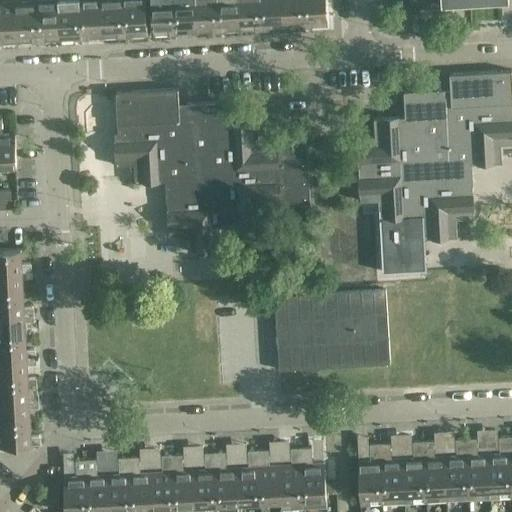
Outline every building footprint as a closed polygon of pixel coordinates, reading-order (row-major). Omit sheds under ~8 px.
[(35,0),(33,0),(14,1),(16,34),(30,33),(31,41),(38,41),(35,0)] [(57,0),(35,0),(38,41),(57,40),(57,31),(59,31),(57,0)] [(79,0),(57,0),(59,31),(74,30),(74,39),(81,38),(79,0)] [(101,0),(79,0),(81,38),(103,37),(101,0)] [(122,0),(101,0),(103,37),(125,36),(122,0)] [(145,0),(122,0),(125,36),(147,35),(145,0)] [(173,0),(151,0),(153,34),(176,33),(173,0)] [(195,0),(173,0),(176,33),(197,32),(195,0)] [(217,0),(195,0),(197,32),(219,31),(217,0)] [(238,0),(217,0),(219,31),(240,30),(238,0)] [(260,0),(238,0),(240,30),(262,29),(260,0)] [(282,0),(260,0),(262,29),(284,27),(282,0)] [(303,0),(282,0),(284,27),(305,26),(303,0)] [(326,0),(303,0),(305,26),(328,25),(326,0)] [(410,0),(411,13),(453,10),(452,1),(475,0),(410,0)] [(14,1),(0,1),(0,42),(3,43),(2,34),(16,34),(14,1)] [(374,136),(356,137),(360,201),(378,200),(382,272),(425,270),(423,238),(457,236),(456,218),(474,217),(471,163),(502,162),(501,144),(511,143),(511,78),(511,70),(449,73),(450,88),(403,91),(405,116),(374,118),(374,136)] [(178,88),(115,91),(118,132),(114,132),(116,165),(134,164),(135,182),(166,180),(169,234),(187,233),(188,251),(221,249),(219,226),(263,224),(262,206),(280,205),(310,203),(307,140),(259,142),(258,124),(226,126),(225,101),(193,103),(179,103),(178,88)] [(1,118),(0,117),(0,166),(16,166),(15,133),(2,134),(1,118)] [(21,248),(0,248),(0,271),(30,270),(30,262),(22,263),(21,248)] [(30,270),(0,271),(0,292),(23,292),(22,278),(31,277),(30,270)] [(395,360),(390,287),(280,295),(285,368),(395,360)] [(23,292),(0,292),(0,314),(33,313),(32,306),(24,306),(23,292)] [(33,313),(0,314),(0,336),(26,335),(25,321),(33,320),(33,313)] [(26,335),(0,336),(0,357),(35,356),(35,349),(26,349),(26,335)] [(35,356),(0,357),(0,379),(28,378),(27,364),(36,364),(35,356)] [(28,378),(0,379),(0,401),(38,399),(37,392),(29,392),(28,378)] [(38,399),(0,401),(0,422),(30,421),(30,407),(38,407),(38,399)] [(30,421),(0,422),(0,445),(40,443),(39,435),(31,435),(30,421)] [(499,453),(488,453),(490,498),(511,496),(511,491),(509,436),(499,437),(499,453)] [(313,458),(323,458),(322,438),(312,438),(313,458)] [(490,498),(488,453),(477,454),(476,438),(466,439),(469,499),(490,498)] [(280,460),(290,459),(289,439),(279,440),(280,460)] [(456,455),(445,456),(447,500),(469,499),(466,439),(455,439),(456,455)] [(280,460),(279,440),(268,440),(270,460),(280,460)] [(433,440),(423,441),(426,501),(447,500),(445,456),(433,456),(433,440)] [(413,457),(402,458),(404,502),(426,501),(423,441),(412,442),(413,457)] [(237,463),(236,442),(225,443),(226,463),(237,463)] [(237,463),(247,462),(245,442),(236,442),(237,463)] [(358,460),(360,505),(383,503),(379,443),(369,444),(370,460),(358,460)] [(389,443),(379,443),(383,503),(404,502),(402,458),(390,459),(389,443)] [(194,465),(204,464),(202,444),(193,445),(194,465)] [(194,465),(193,445),(183,445),(184,465),(194,465)] [(151,467),(160,467),(159,446),(150,447),(151,467)] [(151,467),(150,447),(139,447),(140,468),(151,467)] [(292,464),(280,465),(283,509),(304,508),(301,447),(291,448),(292,464)] [(311,447),(301,447),(304,508),(327,506),(326,494),(337,493),(336,482),(325,483),(325,462),(312,463),(311,447)] [(108,469),(106,449),(96,450),(97,470),(108,469)] [(108,469),(117,469),(116,449),(106,449),(108,469)] [(268,449),(258,450),(261,502),(281,500),(281,509),(283,509),(280,465),(269,465),(268,449)] [(249,466),(237,467),(240,511),(241,511),(240,503),(261,502),(258,450),(248,450),(249,466)] [(64,472),(74,471),(73,451),(62,452),(64,472)] [(206,469),(194,469),(196,511),(218,511),(215,452),(205,453),(206,469)] [(225,452),(215,452),(218,511),(223,511),(240,511),(237,467),(226,468),(225,452)] [(182,454),(172,455),(174,511),(176,511),(176,506),(195,505),(194,511),(196,511),(194,469),(183,470),(182,454)] [(163,471),(151,472),(153,511),(174,511),(172,455),(162,455),(163,471)] [(139,456),(129,457),(131,511),(153,511),(151,472),(140,472),(139,456)] [(119,473),(108,474),(109,511),(131,511),(129,457),(118,457),(119,473)] [(65,511),(88,511),(85,459),(75,460),(76,476),(64,476),(65,511)] [(96,459),(85,459),(88,511),(109,511),(108,474),(97,475),(96,459)]
